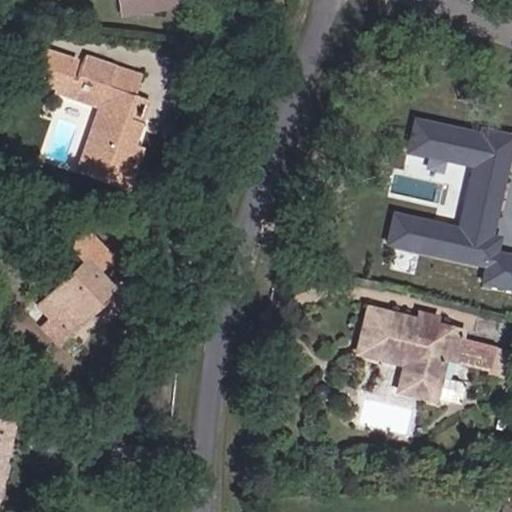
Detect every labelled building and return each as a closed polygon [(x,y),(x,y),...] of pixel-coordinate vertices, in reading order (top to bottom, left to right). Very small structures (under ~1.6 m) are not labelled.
[(147,144),(134,140),(143,115),(133,111),(139,92),(115,84),(121,66),(90,55),(82,81),(111,92),(107,104),(83,170),(129,187),(147,144)] [(115,84),(139,92),(144,75),(121,66),(115,84)] [(77,93),(107,104),(111,92),(82,81),(77,93)] [(133,111),(143,115),(151,96),(139,92),(133,111)] [(461,186),(469,194),(511,150),(504,143),(461,186)] [(456,207),(483,232),(511,202),(511,150),(469,194),(456,207)] [(92,308),(106,294),(91,277),(102,265),(91,256),(92,252),(76,237),(65,248),(77,262),(30,308),(61,339),(76,324),(70,317),(85,302),(92,308)] [(70,317),(76,324),(92,308),(85,302),(70,317)] [(441,354),(456,355),(462,328),(367,307),(356,349),(400,359),(395,385),(432,393),(441,354)] [(51,348),(61,339),(30,308),(20,316),(51,348)] [(0,511),(2,511),(21,422),(0,417),(0,511)]
